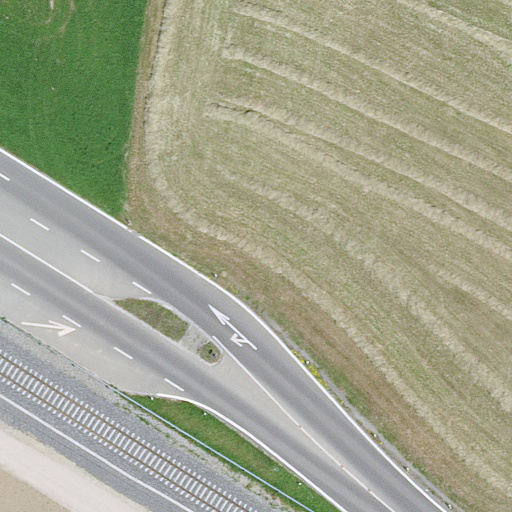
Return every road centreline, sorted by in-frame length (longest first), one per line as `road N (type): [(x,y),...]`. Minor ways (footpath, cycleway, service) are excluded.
road 1 (secondary): [(283,430),(210,341),(0,203)]
road 2 (secondary): [(0,245),(283,430)]
road 3 (secondary): [(396,511),(283,430)]
road 4 (track): [(104,511),(0,442)]
